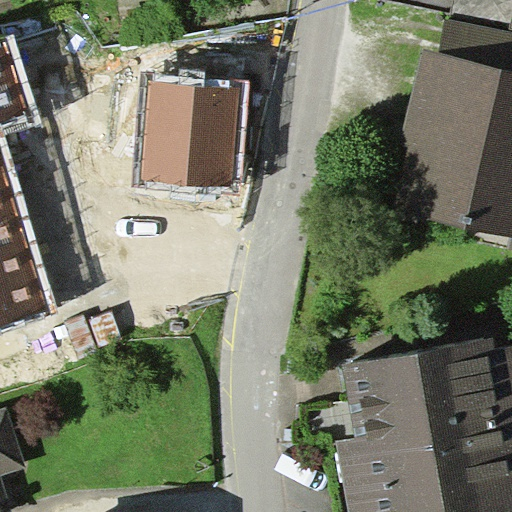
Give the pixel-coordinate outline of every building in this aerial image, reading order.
[(504,0),(447,0),(444,16),(498,28),(504,0)] [(10,44),(0,46),(0,119),(31,110),(10,44)] [(511,67),(424,49),(390,207),(511,233),(511,67)] [(150,83),(142,182),(232,189),(240,90),(150,83)] [(0,181),(10,178),(0,144),(0,181)] [(10,178),(0,181),(0,245),(29,237),(10,178)] [(29,237),(0,245),(0,326),(52,311),(29,237)] [(493,335),(338,355),(349,438),(336,440),(345,511),(497,511),(511,510),(511,342),(494,345),(493,335)] [(2,407),(0,407),(0,511),(7,511),(0,490),(0,484),(26,476),(2,407)]
